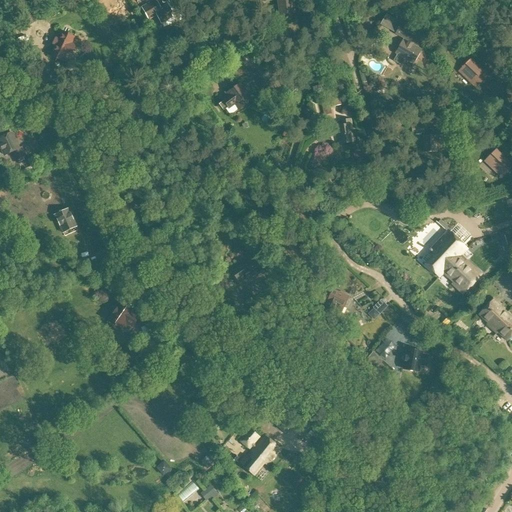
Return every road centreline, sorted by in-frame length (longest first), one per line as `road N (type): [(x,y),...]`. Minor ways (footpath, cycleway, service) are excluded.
road 1 (track): [(511,397),(354,265),(278,187)]
road 2 (track): [(278,187),(378,166),(334,14),(343,0)]
road 3 (track): [(278,187),(297,143),(297,118),(201,0)]
road 4 (track): [(194,372),(155,316),(116,204)]
road 5 (track): [(116,204),(86,123),(0,74)]
road 6 (track): [(116,204),(278,187)]
road 7 (track): [(511,132),(475,0)]
